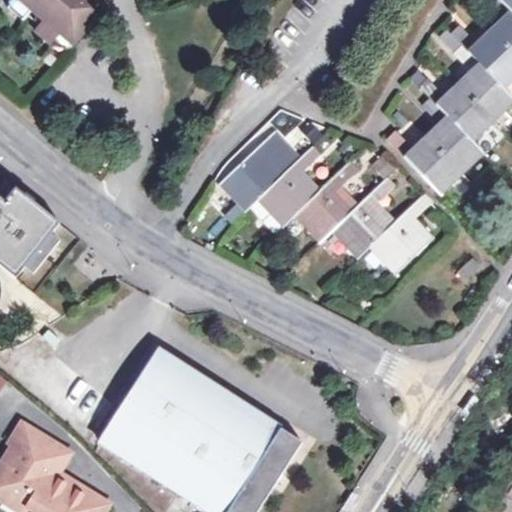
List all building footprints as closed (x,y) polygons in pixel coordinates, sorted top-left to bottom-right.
[(17,0),(9,10),(23,22),(32,12),(45,23),(37,34),(49,44),(58,35),(73,47),(99,17),(84,5),(89,0),(17,0)] [(511,0),(485,0),(484,1),(499,19),(473,43),(457,27),(449,35),(461,47),(453,55),(467,71),(442,96),(425,80),(416,88),(428,99),(420,107),(436,124),(411,149),(394,132),(385,141),(439,197),(483,156),(472,144),(511,105),(511,99),(504,91),(511,83),(511,0)] [(216,185),(241,212),(242,213),(253,202),(279,229),(291,218),(318,244),(329,233),(355,261),(367,250),(392,276),(431,238),(414,220),(431,203),(423,195),(395,222),(377,203),(393,187),(386,179),(357,207),(339,188),(355,172),(347,163),(319,190),(302,172),(319,155),(311,147),(281,175),(264,157),(281,140),(272,131),(216,185)] [(52,236),(61,225),(17,189),(5,203),(0,198),(0,266),(17,280),(26,268),(52,236)] [(60,242),(52,236),(26,268),(34,275),(60,242)] [(456,274),(464,281),(477,268),(471,261),(456,274)] [(98,273),(102,286),(115,279),(110,267),(98,273)] [(259,511),(302,444),(158,353),(101,442),(211,511),(259,511)] [(10,384),(0,375),(0,395),(0,396),(10,384)] [(493,381),(488,377),(477,394),(482,397),(493,381)] [(54,472),(60,475),(71,456),(23,427),(12,445),(17,448),(0,475),(0,480),(4,482),(0,488),(0,500),(18,511),(21,511),(25,506),(34,511),(104,511),(57,481),(51,478),(54,472)] [(59,477),(60,475),(54,472),(51,478),(57,481),(59,477)] [(59,477),(57,481),(104,511),(106,511),(109,508),(59,477)] [(364,489),(358,486),(347,505),(353,509),(364,489)]
